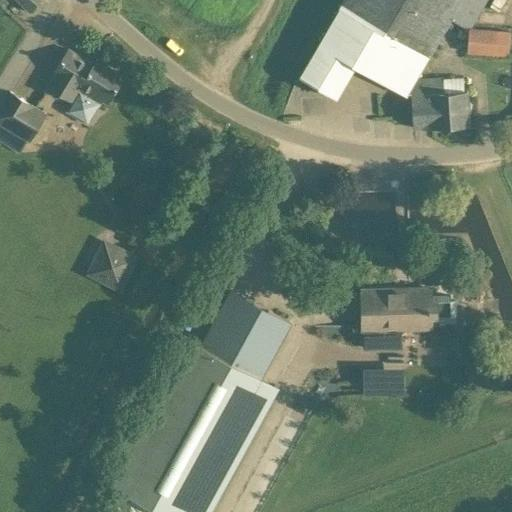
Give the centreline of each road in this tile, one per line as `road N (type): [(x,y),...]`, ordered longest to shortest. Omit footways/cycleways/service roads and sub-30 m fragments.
road 1 (unclassified): [(511,143),(421,160),(358,159),(298,144),(179,78),(96,0)]
road 2 (track): [(293,0),(241,113)]
